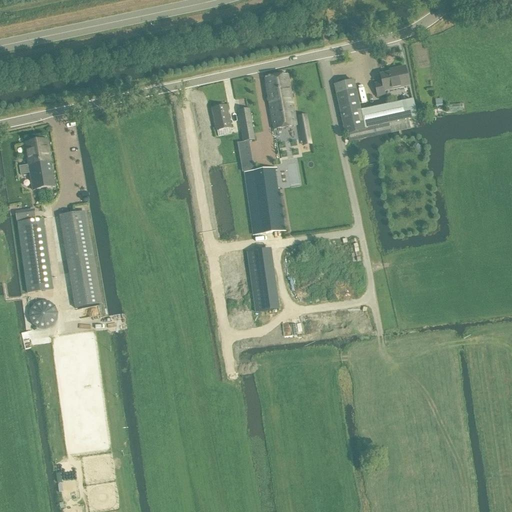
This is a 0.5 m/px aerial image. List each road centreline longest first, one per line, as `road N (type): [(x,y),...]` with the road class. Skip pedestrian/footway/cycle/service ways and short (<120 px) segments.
road 1 (unclassified): [(455,0),(403,34),(0,124)]
road 2 (tertiary): [(0,46),(214,0)]
